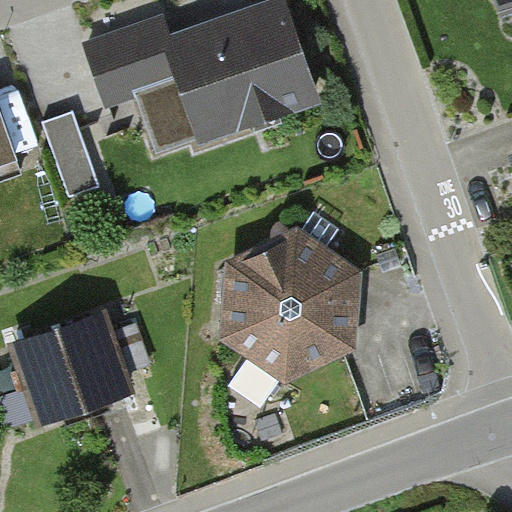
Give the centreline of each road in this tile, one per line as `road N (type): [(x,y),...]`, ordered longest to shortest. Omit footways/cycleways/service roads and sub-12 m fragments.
road 1 (residential): [(511,413),(372,0)]
road 2 (residential): [(275,511),(511,429)]
